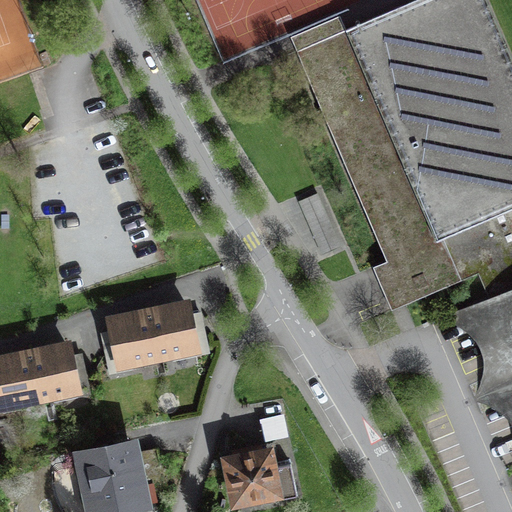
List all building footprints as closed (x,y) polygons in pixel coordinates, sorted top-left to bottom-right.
[(511,57),(487,0),(413,0),(346,29),(298,50),(297,50),(387,260),(405,302),(406,304),(480,272),(490,297),(511,287),(511,57)] [(298,50),(346,29),(340,14),(291,34),(298,50)] [(318,191),(298,199),(320,253),(340,245),(318,191)] [(405,302),(387,260),(374,265),(392,307),(405,302)] [(511,287),(490,297),(467,307),(511,412),(511,287)] [(123,360),(159,352),(197,344),(188,304),(169,308),(151,312),(134,316),(114,320),(123,360)] [(0,383),(3,400),(38,393),(74,387),(66,345),(49,349),(31,352),(13,355),(0,357),(0,383)] [(281,416),(264,420),(267,436),(284,433),(281,416)] [(147,511),(133,438),(62,452),(74,511),(147,511)] [(268,449),(226,457),(235,509),(298,498),(291,463),(271,466),(268,449)]
